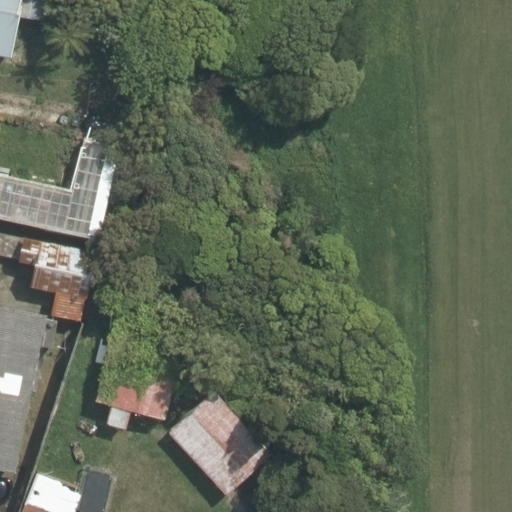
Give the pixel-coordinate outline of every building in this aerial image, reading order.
[(0,0),(0,58),(14,61),(21,0),(0,0)] [(92,179),(29,169),(21,214),(85,224),(92,179)] [(97,249),(23,233),(17,259),(35,263),(30,286),(54,291),(50,311),(82,318),(97,249)] [(0,464),(15,467),(41,342),(51,344),(56,315),(0,302),(0,464)] [(170,366),(111,346),(91,404),(150,424),(170,366)] [(221,393),(168,441),(224,502),(277,454),(221,393)] [(74,511),(83,493),(32,471),(13,511),(74,511)]
